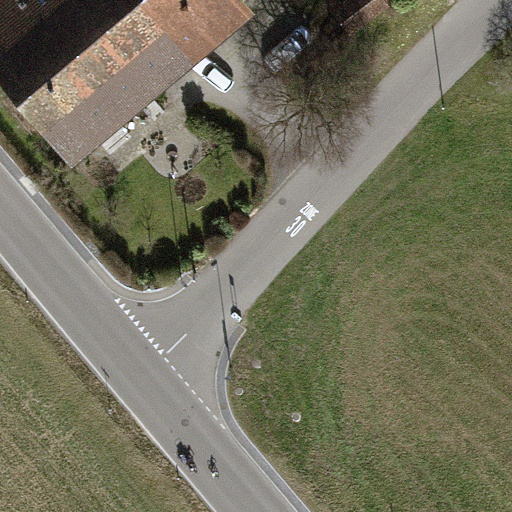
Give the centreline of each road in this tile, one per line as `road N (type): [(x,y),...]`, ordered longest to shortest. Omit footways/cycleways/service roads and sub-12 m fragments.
road 1 (residential): [(144,378),(499,0)]
road 2 (unclassified): [(0,213),(144,378)]
road 3 (unclassified): [(144,378),(254,511)]
